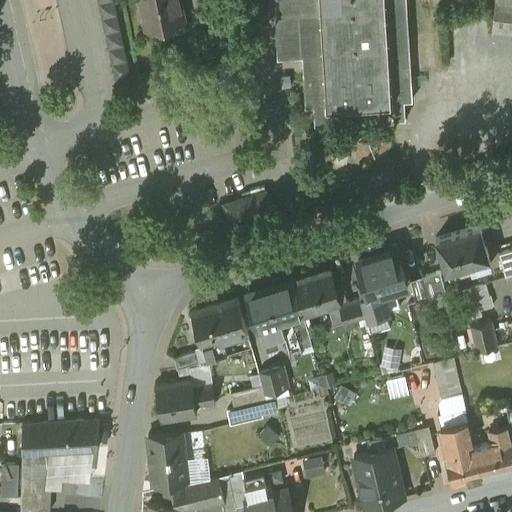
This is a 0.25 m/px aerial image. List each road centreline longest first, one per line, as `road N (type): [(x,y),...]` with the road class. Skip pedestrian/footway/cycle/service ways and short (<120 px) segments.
road 1 (residential): [(153,310),(201,268),(511,176)]
road 2 (residential): [(153,310),(120,511)]
road 3 (residential): [(40,155),(82,235),(153,310)]
road 4 (residential): [(79,0),(96,77),(95,113),(76,138),(40,155)]
road 5 (residential): [(40,155),(0,10)]
